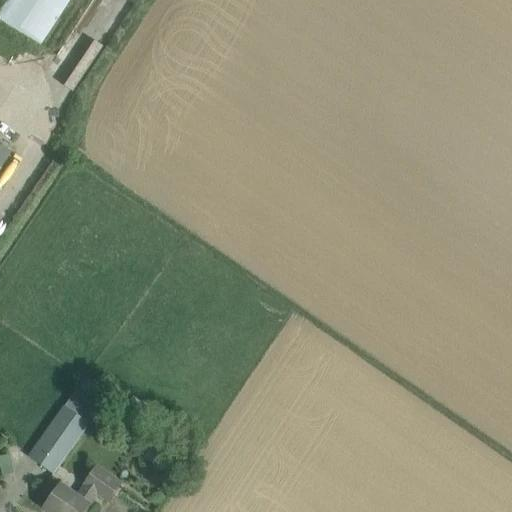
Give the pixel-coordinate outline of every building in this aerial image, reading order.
[(0,18),(45,45),(70,0),(9,0),(0,16),(0,18)] [(0,109),(17,80),(0,69),(0,109)] [(121,414),(130,421),(118,435),(137,448),(160,413),(143,400),(142,403),(133,397),(121,414)] [(64,408),(41,440),(29,457),(53,474),(88,425),(64,408)] [(143,459),(161,471),(167,462),(149,450),(143,459)] [(95,472),(87,485),(77,498),(52,480),(43,493),(52,499),(45,508),(50,511),(84,511),(89,506),(88,505),(96,494),(107,502),(117,487),(95,472)]
